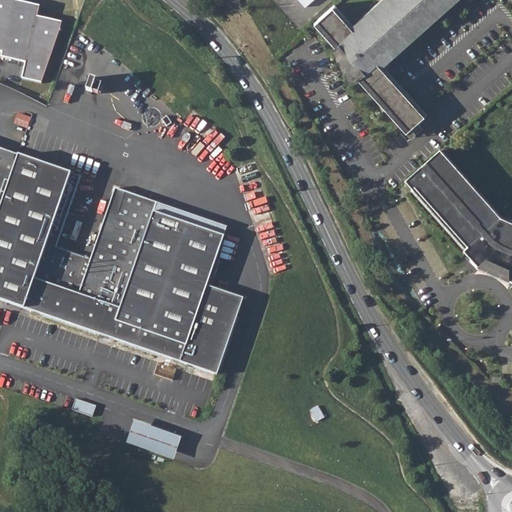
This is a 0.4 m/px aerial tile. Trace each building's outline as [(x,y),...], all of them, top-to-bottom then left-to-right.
[(0,0),(0,51),(2,52),(1,57),(26,63),(22,79),(42,83),(62,22),(37,17),(40,6),(15,1),(15,0),(0,0)] [(383,0),(352,28),(332,5),(313,22),(340,51),(336,54),(405,131),(424,115),(376,61),(382,56),(384,58),(448,0),(383,0)] [(90,77),(86,90),(98,94),(102,84),(95,82),(96,79),(90,77)] [(16,123),(29,127),(32,117),(19,112),(16,123)] [(0,300),(217,375),(243,298),(211,287),(207,285),(216,260),(224,236),(153,212),(156,202),(115,188),(90,259),(56,247),(80,176),(18,154),(15,164),(0,158),(0,300)] [(511,226),(500,221),(440,154),(404,184),(412,193),(414,191),(468,251),(463,254),(478,271),(486,263),(508,273),(508,284),(511,283),(511,226)] [(77,398),(73,409),(94,415),(97,405),(77,398)] [(135,420),(128,443),(176,459),(183,436),(135,420)]
